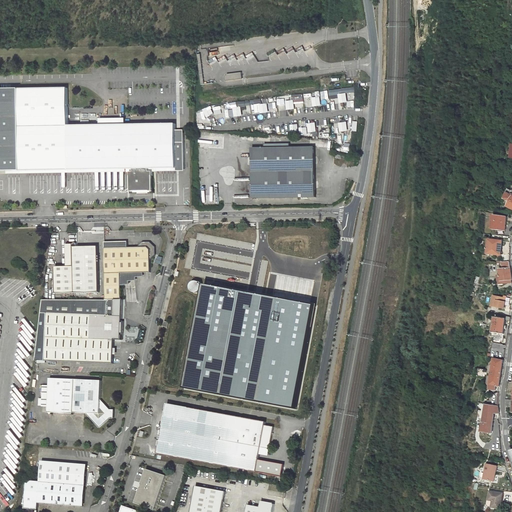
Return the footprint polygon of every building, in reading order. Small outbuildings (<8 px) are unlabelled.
[(417,0),(418,9),(427,9),(426,0),(417,0)] [(69,88),(21,89),(22,171),(71,170),(70,126),(69,88)] [(0,171),(22,171),(21,89),(0,89),(0,171)] [(177,124),(70,126),(71,170),(135,169),(135,172),(132,172),(132,192),(155,191),(154,172),(151,172),(151,169),(186,168),(186,142),(178,142),(177,124)] [(343,143),(342,152),(350,153),(351,144),(343,143)] [(253,199),(315,199),(315,148),(296,148),(296,144),(265,145),(265,149),(252,149),(253,199)] [(495,229),(507,231),(508,217),(496,216),(495,229)] [(502,255),(503,241),(491,240),(489,254),(502,255)] [(128,242),(105,243),(105,249),(106,301),(114,300),(121,300),(121,283),(128,283),(128,280),(136,279),(136,276),(143,276),(143,274),(150,274),(150,261),(155,256),(156,249),(153,249),(150,245),(150,243),(142,243),(140,248),(128,249),(128,242)] [(67,264),(66,266),(66,267),(55,267),(56,294),(99,293),(98,247),(78,247),(78,245),(76,244),(75,244),(74,245),(70,245),(69,244),(67,244),(66,245),(66,247),(67,248),(67,256),(66,258),(66,259),(67,260),(67,264)] [(500,276),(500,281),(511,279),(511,276),(510,262),(502,262),(503,269),(500,270),(501,276),(500,276)] [(228,370),(269,377),(291,381),(296,357),(308,359),(320,298),(223,279),(223,282),(222,283),(218,282),(216,282),(219,269),(193,265),(189,284),(208,288),(206,294),(219,296),(214,324),(194,321),(193,330),(203,332),(204,330),(205,330),(206,331),(206,332),(212,340),(208,343),(211,347),(207,349),(210,353),(206,355),(209,359),(205,362),(208,366),(204,386),(224,390),(228,370)] [(492,306),(505,309),(506,302),(504,302),(505,298),(495,296),(492,306)] [(36,360),(113,364),(115,340),(121,340),(122,317),(121,317),(115,317),(114,300),(106,301),(43,300),(36,360)] [(496,333),(506,334),(507,319),(510,320),(511,317),(508,316),(507,318),(497,317),(496,333)] [(506,345),(494,342),(492,357),(504,359),(506,345)] [(500,387),(504,360),(495,359),(494,365),(491,365),(490,369),(492,369),(491,372),(493,373),(493,376),(491,384),(491,389),(496,390),(497,386),(500,387)] [(74,413),(86,414),(99,428),(110,419),(110,410),(101,400),(102,381),(52,378),(50,413),(73,415),(74,413)] [(481,435),(492,437),(495,413),(500,414),(499,406),(487,404),(481,435)] [(266,426),(266,423),(260,421),(259,420),(257,421),(242,418),(241,417),(239,418),(224,415),(223,413),(221,414),(206,411),(205,410),(204,411),(172,405),(172,406),(168,409),(167,408),(162,433),(160,435),(162,436),(158,454),(257,473),(259,461),(262,448),(270,449),(274,427),(266,426)] [(38,503),(82,507),(86,465),(42,461),(40,482),(28,481),(25,508),(38,509),(38,503)] [(259,461),(257,473),(282,477),(284,465),(259,461)] [(488,463),(485,479),(495,481),(498,465),(488,463)] [(143,485),(142,488),(141,488),(135,504),(155,511),(167,476),(147,470),(142,485),(143,485)] [(197,486),(191,511),(222,511),(226,492),(197,486)] [(500,508),(503,494),(490,491),(489,500),(493,501),(492,506),(500,508)] [(274,511),(276,505),(263,502),(262,509),(249,506),(248,511),(274,511)]
